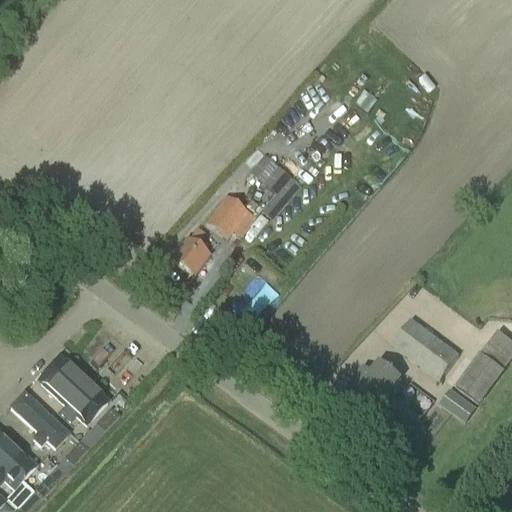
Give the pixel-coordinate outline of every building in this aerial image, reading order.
[(297,189),(262,160),(249,175),(275,196),(253,222),(225,201),(204,228),(226,244),(232,236),(240,242),(261,215),(270,223),(297,189)] [(203,241),(195,235),(187,245),(185,244),(169,266),(192,282),(208,260),(196,252),(203,241)] [(457,361),(410,324),(388,351),(438,388),(457,361)] [(511,359),(511,348),(496,336),(479,360),(477,358),(454,392),(478,409),(502,377),(500,376),(511,359)] [(398,382),(376,367),(370,376),(361,373),(344,397),(374,418),(398,382)] [(108,413),(59,370),(39,392),(87,435),(94,429),(108,413)] [(476,413),(449,392),(436,408),(463,430),(476,413)] [(77,446),(29,403),(8,425),(56,468),(77,446)] [(108,413),(94,429),(101,436),(116,420),(108,413)] [(45,480),(0,440),(0,480),(24,503),(45,480)] [(77,447),(63,462),(70,469),(85,454),(77,447)] [(46,480),(31,496),(39,503),(54,487),(46,480)] [(0,511),(10,511),(0,502),(0,511)]
